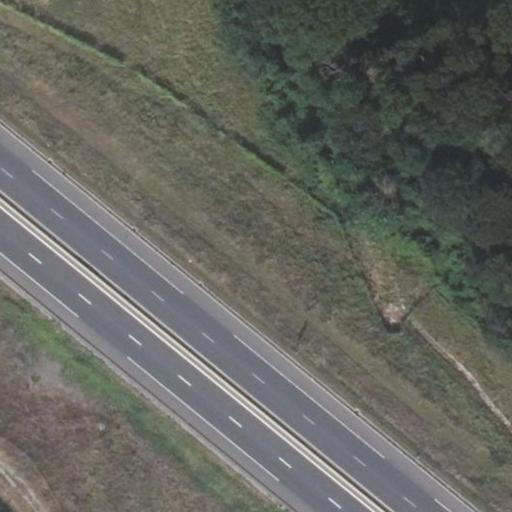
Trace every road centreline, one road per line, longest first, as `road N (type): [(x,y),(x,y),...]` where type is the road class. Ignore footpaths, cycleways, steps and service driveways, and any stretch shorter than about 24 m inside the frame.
road 1 (motorway): [(418,511),(0,168)]
road 2 (motorway): [(0,230),(344,511)]
